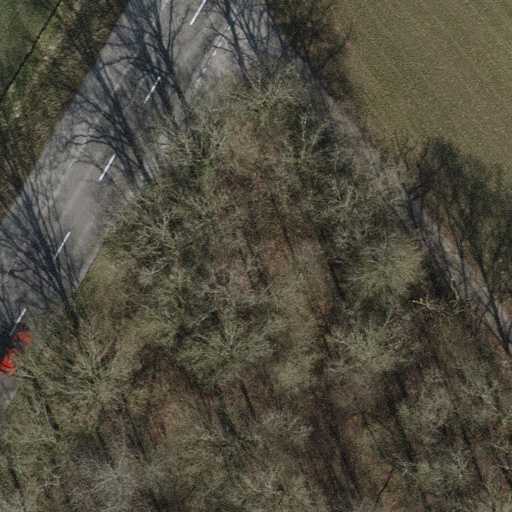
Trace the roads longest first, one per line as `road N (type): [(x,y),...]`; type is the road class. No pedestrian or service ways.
road 1 (track): [(208,2),(290,65),(511,335)]
road 2 (tertiary): [(209,0),(0,359)]
